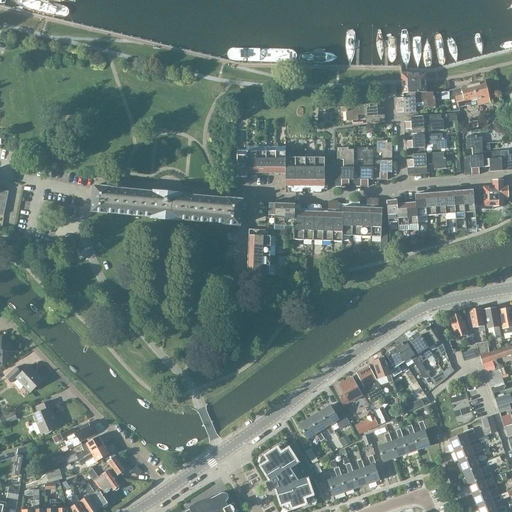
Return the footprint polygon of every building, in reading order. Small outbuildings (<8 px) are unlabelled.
[(42,0),(25,0),(22,16),(83,31),(88,11),(42,0)] [(402,93),(426,93),(425,83),(425,81),(425,74),(401,74),(401,81),(402,93)] [(485,82),(473,85),(478,106),(486,104),(485,99),(489,98),(485,82)] [(478,106),(473,85),(461,88),(462,93),(450,96),(450,113),(459,110),(458,107),(465,105),(469,104),(470,108),(478,106)] [(426,93),(402,93),(400,93),(400,94),(403,94),(403,98),(396,98),(396,113),(416,112),(415,103),(423,103),(423,108),(435,108),(435,97),(433,97),(433,92),(426,93)] [(379,104),(346,106),(347,111),(345,111),(346,122),(358,121),(358,116),(365,115),(366,124),(385,123),(384,108),(377,109),(377,104),(379,104)] [(405,137),(412,137),(424,135),(423,127),(431,126),(431,131),(443,131),(442,120),(441,120),(441,115),(408,117),(408,118),(411,118),(411,122),(404,122),(405,137)] [(442,134),(424,135),(412,137),(412,141),(405,141),(406,156),(413,156),(425,155),(425,146),(432,145),(433,151),(445,150),(444,139),(442,139),(442,134)] [(484,170),(484,168),(482,153),(482,138),(477,138),(477,136),(466,137),(467,149),(472,149),(472,156),(463,157),(465,176),(479,175),(479,168),(483,168),(483,170),(484,170)] [(382,161),(373,161),(373,180),(373,182),(373,180),(387,180),(387,173),(392,173),(392,175),(392,143),(387,143),(387,141),(376,141),(376,153),(382,153),(382,161)] [(247,147),(247,151),(247,174),(253,174),(253,175),(256,176),(256,145),(255,145),(255,147),(247,147)] [(258,145),(256,145),(256,176),(260,176),(260,174),(266,174),(266,147),(258,147),(258,145)] [(274,147),(266,147),(266,174),(272,174),(272,176),(276,176),(276,145),(274,145),(274,147)] [(278,145),(276,145),(276,176),(279,176),(279,174),(285,174),(286,158),(286,147),(278,147),(278,145)] [(349,180),(353,180),(354,180),(353,168),(354,168),(354,150),(349,150),(349,148),(338,148),(338,160),(343,160),(343,168),(334,168),(335,187),(349,187),(349,180)] [(362,168),(354,168),(353,168),(354,180),(353,180),(353,187),(368,187),(368,180),(373,180),(373,161),(373,150),(368,150),(368,148),(357,148),(357,160),(363,160),(362,168)] [(247,178),(247,174),(247,151),(239,151),(239,149),(237,149),(237,178),(247,178)] [(501,152),(482,153),(484,168),(490,167),(490,172),(511,170),(511,154),(508,155),(509,161),(501,161),(501,152)] [(443,153),(425,155),(413,156),(413,160),(406,161),(407,175),(427,174),(426,165),(434,164),(434,170),(446,169),(445,158),(444,158),(443,153)] [(325,158),(315,158),(315,187),(324,187),(324,190),(327,190),(327,179),(325,179),(325,176),(329,176),(329,155),(325,155),(325,158)] [(296,158),(286,158),(285,174),(285,187),(295,187),(296,158)] [(305,158),(296,158),(295,187),(305,187),(305,158)] [(315,158),(305,158),(305,187),(315,187),(315,158)] [(504,198),(508,198),(507,187),(503,187),(503,181),(492,182),(492,188),(483,188),(484,189),(484,190),(484,204),(484,207),(485,207),(485,211),(492,210),(492,207),(504,207),(504,198)] [(153,193),(128,190),(109,189),(109,188),(94,187),(92,212),(107,214),(107,213),(151,217),(151,218),(180,221),(180,220),(224,224),(239,226),(241,201),(227,199),(227,200),(183,195),(153,192),(153,193)] [(9,192),(0,189),(0,196),(7,198),(9,192)] [(484,189),(479,190),(480,202),(474,202),(474,204),(484,204),(484,189)] [(479,190),(463,191),(465,213),(472,213),(472,214),(474,214),(474,212),(475,212),(474,204),(474,202),(480,202),(479,190)] [(465,213),(463,191),(454,192),(455,216),(457,215),(457,214),(465,213)] [(455,216),(454,192),(444,193),(446,215),(446,221),(456,221),(455,216)] [(436,217),(435,193),(425,194),(426,216),(434,215),(434,217),(436,217)] [(446,215),(444,193),(435,193),(436,217),(438,217),(438,215),(446,215)] [(427,222),(426,216),(425,194),(415,195),(416,203),(418,223),(427,222)] [(390,223),(398,222),(399,222),(397,204),(397,200),(387,201),(388,223),(389,225),(391,225),(390,223)] [(328,210),(339,211),(339,206),(338,204),(338,201),(330,201),(330,203),(328,205),(328,210)] [(282,233),(284,233),(285,203),(282,203),(282,204),(269,204),(268,216),(274,216),(274,231),(282,231),(282,233)] [(288,203),(285,203),(284,233),(286,233),(286,231),(294,232),(295,211),(295,209),(295,205),(295,204),(288,204),(288,203)] [(416,203),(406,204),(408,226),(415,225),(416,227),(418,227),(418,225),(418,223),(416,203)] [(408,226),(406,204),(397,204),(399,222),(398,222),(398,226),(398,228),(400,228),(400,226),(408,226)] [(343,207),(343,213),(342,236),(352,237),(353,208),(343,207)] [(363,208),(353,208),(352,237),(361,237),(363,208)] [(372,208),(363,208),(361,237),(371,237),(372,208)] [(382,209),(372,208),(371,237),(381,238),(380,252),(387,252),(387,232),(385,232),(386,215),(382,215),(382,209)] [(305,212),(295,211),(294,232),(293,240),(303,241),(305,212)] [(314,212),(305,212),(303,241),(313,241),(314,212)] [(324,212),(314,212),(313,241),(322,242),(324,212)] [(334,213),(324,212),(322,242),(332,242),(334,213)] [(343,213),(334,213),(332,242),(342,242),(342,236),(343,213)] [(247,243),(247,246),(277,247),(277,245),(275,245),(275,237),(268,237),(268,230),(249,230),(248,243),(247,243)] [(277,247),(247,246),(247,249),(248,249),(248,256),(275,256),(275,249),(277,249),(277,247)] [(275,256),(248,256),(248,262),(246,262),(246,265),(276,266),(276,264),(274,264),(275,256)] [(276,266),(246,265),(246,268),(247,268),(247,275),(274,276),(274,268),(276,268),(276,266)] [(479,333),(485,332),(480,308),(469,310),(469,313),(466,314),(469,329),(478,328),(479,333)] [(501,336),(500,332),(496,309),(484,311),(487,329),(493,327),(494,333),(495,337),(501,336)] [(511,315),(511,313),(511,309),(499,311),(503,335),(511,333),(511,315)] [(466,331),(463,321),(462,322),(459,314),(458,314),(456,313),(453,314),(452,316),(451,316),(453,324),(451,325),(455,339),(467,335),(468,338),(473,336),(471,329),(466,331)] [(434,345),(440,355),(446,352),(441,340),(438,341),(429,328),(426,330),(425,329),(418,333),(428,348),(434,345)] [(433,356),(428,348),(418,333),(411,337),(412,338),(409,340),(423,362),(433,356)] [(0,361),(2,364),(15,352),(2,338),(0,339),(0,361)] [(401,343),(395,348),(404,362),(410,358),(424,379),(429,376),(421,364),(415,355),(414,355),(406,342),(402,344),(401,343)] [(480,358),(482,365),(491,362),(489,353),(487,342),(475,344),(478,352),(480,358)] [(511,355),(511,345),(503,349),(505,357),(511,355)] [(404,362),(395,348),(388,352),(388,353),(385,355),(391,364),(387,366),(389,372),(391,378),(401,372),(398,366),(404,362)] [(505,357),(503,349),(489,353),(491,362),(505,357)] [(477,351),(461,355),(463,362),(479,358),(477,351)] [(376,361),(373,362),(375,369),(371,371),(376,381),(379,379),(386,377),(388,383),(393,382),(391,378),(389,372),(387,366),(383,356),(379,358),(379,359),(376,361)] [(30,393),(42,381),(29,367),(22,374),(16,368),(6,378),(12,384),(17,379),(30,393)] [(384,396),(368,368),(357,374),(372,403),(384,396)] [(503,368),(486,374),(488,380),(501,376),(501,377),(505,375),(503,368)] [(439,375),(434,378),(438,385),(447,378),(447,377),(444,374),(443,372),(439,375)] [(501,376),(488,380),(490,387),(502,384),(504,384),(501,377),(501,376)] [(344,406),(362,396),(352,379),(339,386),(345,397),(341,399),(344,406)] [(502,384),(490,387),(492,394),(504,390),(502,384)] [(457,415),(473,410),(467,392),(451,398),(457,415)] [(506,396),(494,399),(496,405),(497,407),(508,404),(506,396)] [(405,414),(424,405),(421,399),(402,407),(405,414)] [(42,435),(59,428),(55,420),(55,421),(51,410),(54,409),(50,402),(36,408),(39,413),(34,415),(42,435)] [(511,410),(509,404),(497,408),(499,414),(511,410)] [(349,424),(344,416),(339,418),(338,419),(329,406),(319,412),(328,426),(329,425),(335,421),(340,429),(349,424)] [(372,413),(373,415),(366,418),(366,420),(354,426),(359,435),(389,421),(386,414),(378,417),(375,411),(372,413)] [(325,427),(331,436),(334,434),(334,433),(329,425),(328,426),(319,412),(309,419),(317,432),(319,431),(325,427)] [(501,417),(504,426),(511,423),(511,418),(511,414),(501,417)] [(493,415),(486,418),(488,424),(487,425),(489,430),(490,432),(496,430),(495,427),(496,427),(493,415)] [(324,439),(319,431),(317,432),(309,419),(298,425),(307,439),(315,434),(320,442),(324,439)] [(421,432),(414,434),(413,435),(418,450),(430,446),(424,431),(426,431),(423,422),(418,423),(421,432)] [(88,424),(74,431),(73,429),(63,435),(66,441),(76,436),(80,442),(94,435),(88,424)] [(409,436),(402,438),(401,439),(406,454),(418,450),(413,435),(414,434),(411,426),(407,427),(409,436)] [(469,445),(468,443),(466,436),(474,433),(472,429),(463,432),(464,434),(449,440),(454,451),(469,445)] [(398,440),(391,442),(389,443),(395,458),(406,454),(401,439),(402,438),(399,430),(395,431),(398,440)] [(63,440),(60,434),(52,438),(55,444),(63,440)] [(383,462),(395,458),(389,443),(391,442),(388,434),(384,435),(387,443),(378,447),(383,462)] [(371,444),(368,435),(362,437),(365,446),(371,444)] [(83,458),(105,446),(99,437),(81,447),(84,452),(81,454),(81,453),(76,456),(75,454),(65,459),(68,464),(78,460),(83,458)] [(479,444),(477,440),(468,443),(469,445),(454,451),(458,462),(474,456),(473,454),(470,448),(479,444)] [(302,456),(294,443),(287,447),(287,446),(287,447),(280,445),(260,457),(261,458),(259,464),(270,481),(267,482),(270,491),(275,490),(282,509),(288,511),(310,505),(310,504),(313,498),(306,476),(312,474),(313,474),(304,454),(303,454),(303,455),(302,456)] [(18,450),(12,474),(21,476),(25,459),(26,459),(29,446),(18,450)] [(97,462),(110,455),(105,446),(83,458),(78,460),(81,465),(94,457),(97,462)] [(458,462),(463,473),(478,467),(477,465),(475,459),(482,456),(483,456),(490,453),(488,448),(481,451),(473,454),(474,456),(458,462)] [(316,459),(310,449),(305,452),(311,462),(316,459)] [(106,464),(108,463),(117,477),(119,476),(121,476),(123,476),(124,474),(124,472),(125,471),(116,457),(115,457),(113,454),(104,461),(106,464)] [(371,466),(364,469),(362,469),(368,484),(379,480),(374,466),(376,465),(373,456),(368,457),(371,466)] [(360,470),(353,472),(351,473),(356,488),(368,484),(362,469),(364,469),(361,460),(356,461),(360,470)] [(485,462),(477,465),(478,467),(463,473),(467,485),(483,479),(482,477),(479,470),(487,467),(485,462)] [(322,473),(318,463),(313,465),(317,475),(322,473)] [(348,474),(341,477),(339,477),(344,492),(356,488),(351,473),(353,472),(350,464),(345,465),(348,474)] [(333,496),(344,492),(339,477),(341,477),(338,468),(334,469),(337,478),(328,481),(333,496)] [(60,469),(46,473),(48,484),(63,479),(60,469)] [(113,491),(114,491),(116,491),(119,490),(119,487),(120,486),(109,471),(103,475),(102,473),(98,476),(93,469),(88,472),(94,482),(95,481),(105,495),(112,490),(113,491)] [(490,474),(482,477),(483,479),(467,485),(472,496),(487,490),(486,488),(483,481),(491,478),(490,474)] [(65,481),(62,483),(65,491),(70,488),(69,486),(66,481),(66,482),(65,481)] [(499,483),(495,484),(486,488),(487,490),(472,496),(476,507),(492,501),(491,499),(488,492),(499,488),(501,487),(499,483)] [(84,488),(89,496),(98,510),(103,507),(104,508),(106,507),(107,505),(108,504),(99,490),(94,493),(89,485),(84,488)] [(8,489),(9,489),(7,497),(6,498),(18,501),(20,491),(8,489)] [(37,490),(33,490),(33,496),(33,501),(34,511),(33,511),(45,511),(45,510),(40,510),(39,490),(37,490)] [(237,511),(233,503),(228,506),(226,502),(227,501),(228,498),(228,495),(227,495),(226,494),(225,493),(223,493),(222,493),(216,497),(215,495),(211,497),(207,499),(201,501),(195,504),(193,505),(191,507),(188,509),(186,511),(237,511)] [(71,511),(85,511),(80,503),(80,502),(76,496),(71,500),(75,506),(70,509),(71,511)] [(80,502),(80,503),(85,511),(97,511),(98,510),(89,496),(80,502)] [(499,496),(491,499),(492,501),(476,507),(478,511),(496,511),(495,510),(493,503),(501,500),(499,496)] [(56,500),(50,501),(51,510),(45,510),(45,511),(56,511),(57,510),(56,500)]
